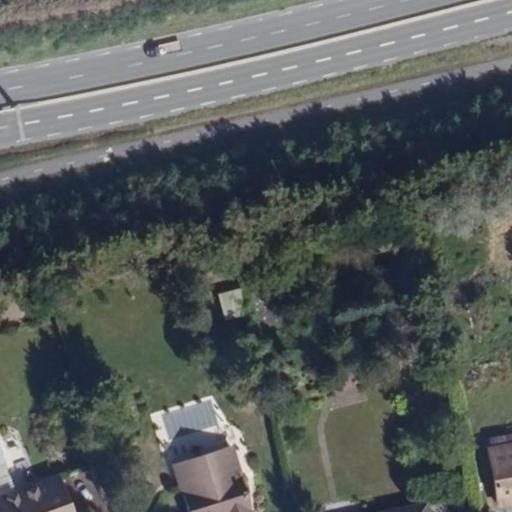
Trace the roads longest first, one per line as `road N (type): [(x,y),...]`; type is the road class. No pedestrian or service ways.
road 1 (primary): [(0,129),(430,39)]
road 2 (primary): [(413,3),(0,90)]
